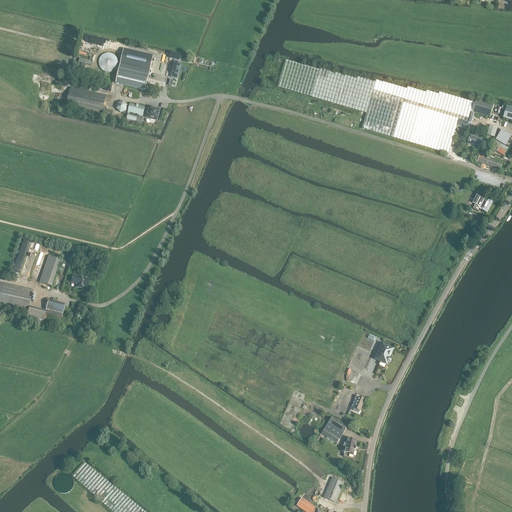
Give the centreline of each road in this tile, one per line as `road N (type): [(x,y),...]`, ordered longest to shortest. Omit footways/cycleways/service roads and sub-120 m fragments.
road 1 (tertiary): [(364,511),(383,412),(469,254),(511,197)]
road 2 (track): [(135,358),(185,383),(313,473),(323,503),(364,508)]
road 3 (unclassified): [(511,180),(238,99)]
road 4 (unclassified): [(449,511),(447,469),(458,427),(511,328)]
road 5 (track): [(0,488),(89,405),(113,351)]
road 6 (unclassified): [(176,214),(222,96),(238,99)]
road 7 (track): [(474,511),(496,398),(511,380)]
road 8 (track): [(159,100),(66,84),(69,46)]
road 9 (track): [(269,0),(235,67),(202,97)]
